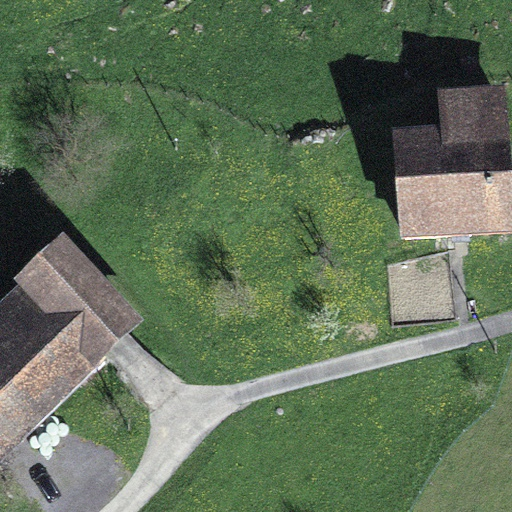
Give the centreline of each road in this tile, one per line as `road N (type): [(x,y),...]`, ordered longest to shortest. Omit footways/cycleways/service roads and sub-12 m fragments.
road 1 (track): [(199,423),(271,385),(511,323)]
road 2 (residential): [(117,511),(199,423)]
